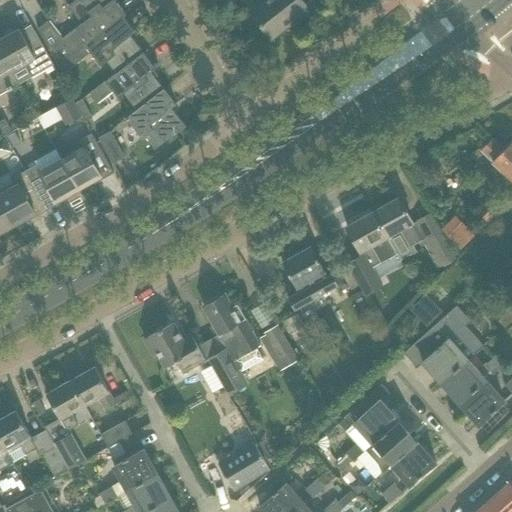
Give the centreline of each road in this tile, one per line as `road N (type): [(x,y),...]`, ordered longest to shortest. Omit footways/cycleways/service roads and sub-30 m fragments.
road 1 (residential): [(0,369),(511,81)]
road 2 (tertiary): [(0,326),(134,251),(287,141)]
road 3 (residential): [(239,126),(114,222),(0,285)]
road 4 (tertiary): [(287,141),(326,122),(470,10)]
road 5 (tertiary): [(450,0),(315,102),(287,141)]
road 6 (residential): [(402,0),(239,126)]
road 7 (residential): [(490,470),(387,368)]
road 8 (residential): [(239,126),(177,0)]
